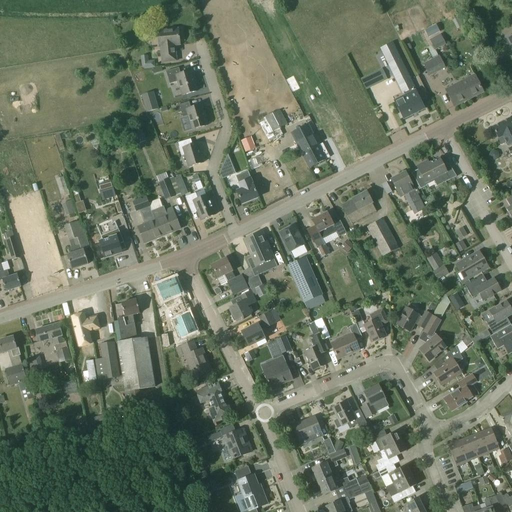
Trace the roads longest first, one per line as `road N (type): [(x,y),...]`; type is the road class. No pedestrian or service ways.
road 1 (tertiary): [(235,231),(445,126)]
road 2 (residential): [(432,432),(386,361),(259,415)]
road 3 (residential): [(235,231),(213,174),(226,129),(201,44)]
road 4 (tertiary): [(0,318),(181,257)]
road 5 (residential): [(259,415),(181,257)]
road 6 (residential): [(511,265),(445,126)]
